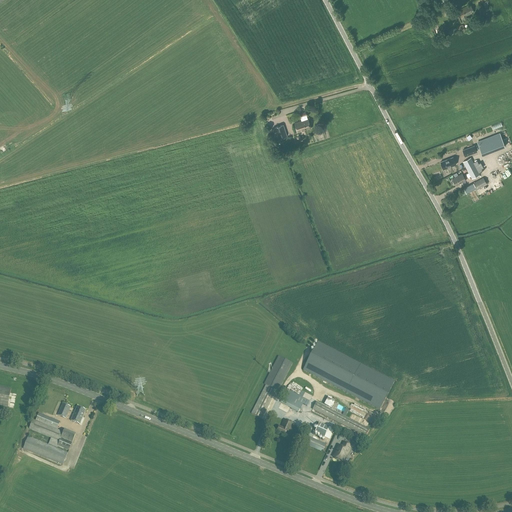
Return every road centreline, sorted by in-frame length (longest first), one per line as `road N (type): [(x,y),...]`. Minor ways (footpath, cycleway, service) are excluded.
road 1 (tertiary): [(511,383),(438,208),(324,0)]
road 2 (secondary): [(387,511),(0,366)]
